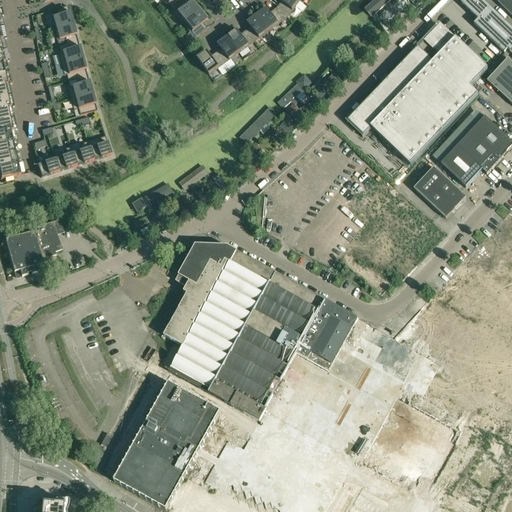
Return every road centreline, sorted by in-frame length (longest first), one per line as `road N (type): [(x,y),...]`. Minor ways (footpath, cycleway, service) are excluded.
road 1 (unclassified): [(219,212),(438,0)]
road 2 (unclassified): [(0,302),(94,275),(219,212)]
road 3 (unclassified): [(399,305),(368,311),(236,240),(219,212)]
road 4 (unclassified): [(399,305),(511,179)]
road 5 (tertiary): [(16,457),(0,317)]
road 6 (unknown): [(41,144),(30,27),(10,22)]
road 7 (tertiary): [(122,511),(64,474),(16,457)]
